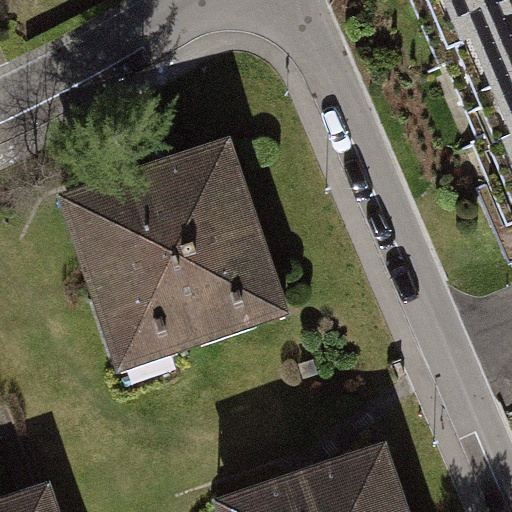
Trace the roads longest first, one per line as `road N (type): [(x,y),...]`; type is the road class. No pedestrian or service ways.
road 1 (residential): [(291,0),(511,502)]
road 2 (residential): [(203,0),(0,108)]
